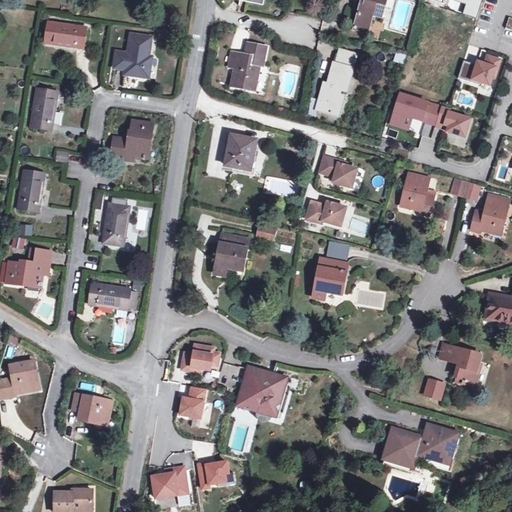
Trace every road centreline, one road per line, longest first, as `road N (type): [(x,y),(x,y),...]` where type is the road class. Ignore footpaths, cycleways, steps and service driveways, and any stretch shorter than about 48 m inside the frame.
road 1 (residential): [(61,350),(101,102),(186,106)]
road 2 (residential): [(156,326),(203,321),(257,346),(342,366),(396,343),(441,284)]
road 3 (unclassified): [(156,326),(186,106)]
road 4 (residential): [(186,106),(198,100),(342,140)]
road 5 (residential): [(511,84),(482,169),(466,173),(424,159)]
road 6 (unclassified): [(123,511),(147,384)]
